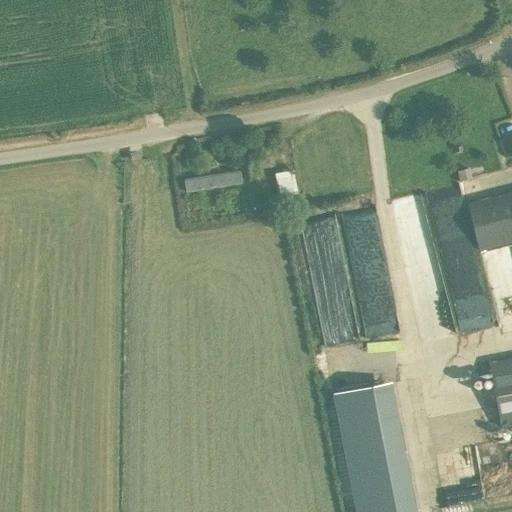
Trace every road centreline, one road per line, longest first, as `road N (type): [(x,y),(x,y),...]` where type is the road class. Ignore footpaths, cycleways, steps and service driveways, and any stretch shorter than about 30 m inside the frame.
road 1 (unclassified): [(0,160),(370,94),(511,43)]
road 2 (track): [(415,358),(429,511)]
